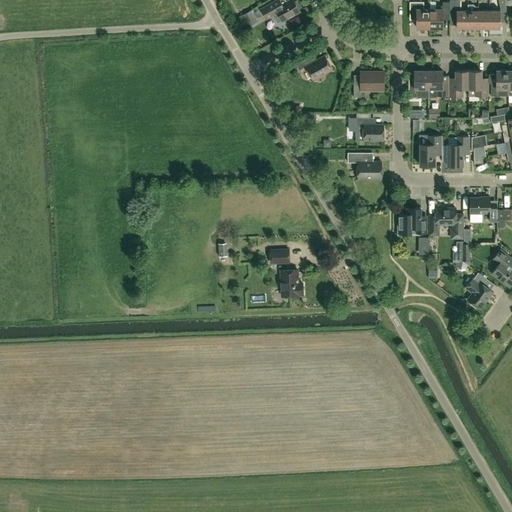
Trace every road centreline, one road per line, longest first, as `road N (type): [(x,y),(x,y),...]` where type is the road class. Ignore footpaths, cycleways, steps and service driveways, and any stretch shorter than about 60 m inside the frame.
road 1 (residential): [(387,306),(249,72)]
road 2 (unclassified): [(509,511),(387,306)]
road 3 (residential): [(511,182),(416,182),(401,175),(398,49)]
road 4 (unclassified): [(0,36),(215,18)]
